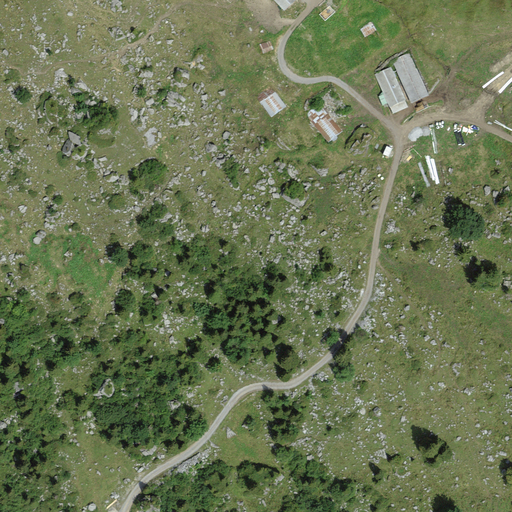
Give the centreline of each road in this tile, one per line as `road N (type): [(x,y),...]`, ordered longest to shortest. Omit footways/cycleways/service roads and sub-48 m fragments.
road 1 (track): [(395,136),(370,282),(338,346),(297,379),(241,391),(210,431),(145,480),(121,511)]
road 2 (track): [(395,136),(343,84),(293,80),(283,63),(285,43),(314,0)]
road 3 (track): [(511,139),(439,115),(415,119),(395,136)]
